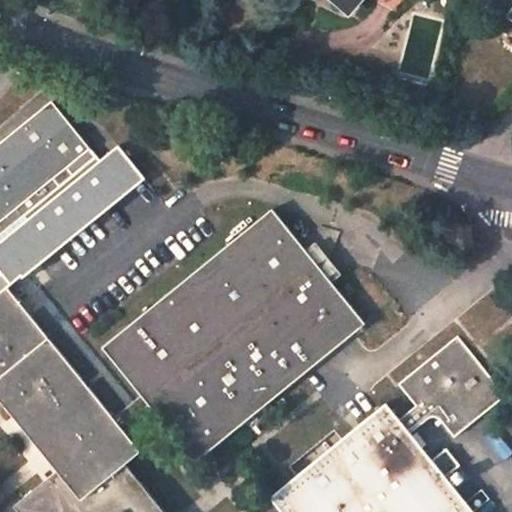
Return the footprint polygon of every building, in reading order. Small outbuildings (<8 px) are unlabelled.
[(335,0),(350,12),(360,0),(335,0)] [(25,216),(75,174),(69,167),(93,148),(53,101),(0,144),(0,222),(18,208),(25,216)] [(14,238),(38,266),(139,186),(148,179),(122,149),(14,238)] [(150,404),(196,462),(365,325),(272,212),(105,348),(143,396),(114,418),(121,427),(150,404)] [(19,511),(162,511),(125,467),(142,452),(121,427),(114,418),(59,353),(9,289),(0,296),(0,398),(58,470),(44,481),(14,505),(19,511)] [(511,297),(501,306),(511,318),(511,297)] [(440,418),(453,435),(504,395),(455,335),(397,383),(414,404),(396,419),(407,433),(426,418),(429,416),(433,415),(436,416),(440,418)] [(471,511),(407,433),(396,419),(384,404),(269,497),(281,511),(471,511)]
